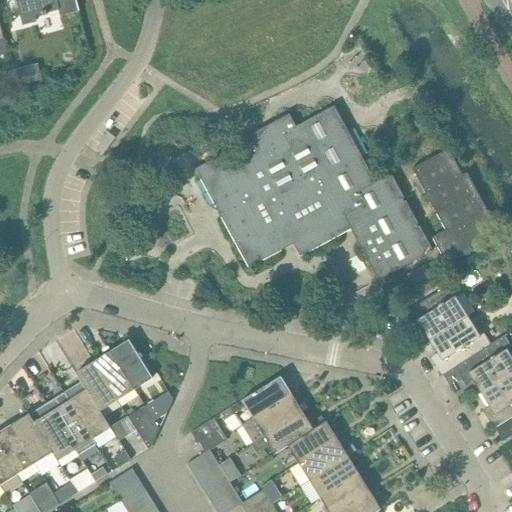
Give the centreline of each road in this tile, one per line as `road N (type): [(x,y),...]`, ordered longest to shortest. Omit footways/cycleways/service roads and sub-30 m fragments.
road 1 (residential): [(485,511),(475,480),(410,376),(396,367),(63,292)]
road 2 (residential): [(63,292),(50,243),(51,188),(138,61),(154,0)]
